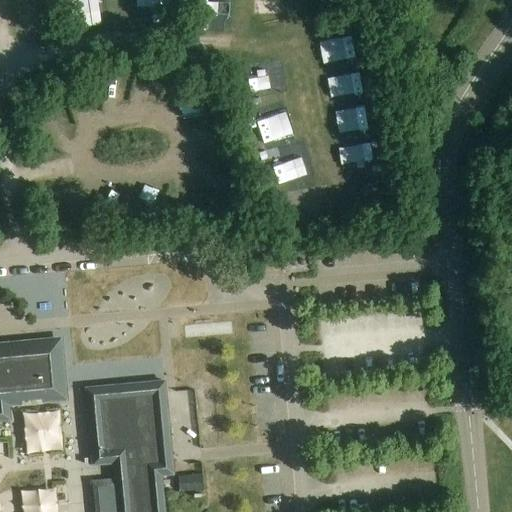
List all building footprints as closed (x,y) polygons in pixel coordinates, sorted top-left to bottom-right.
[(204,0),(205,20),(220,19),(218,0),(204,0)] [(331,78),(355,77),(354,54),(330,55),(331,78)] [(152,115),(163,114),(161,90),(149,92),(152,115)] [(247,99),(252,114),(274,107),(269,91),(247,99)] [(196,134),(207,131),(203,116),(192,119),(196,134)] [(360,133),(365,147),(375,144),(371,130),(360,133)] [(358,196),(385,194),(383,174),(357,176),(358,196)] [(0,420),(11,419),(9,403),(66,397),(60,338),(0,343),(0,420)] [(165,511),(162,475),(173,474),(164,381),(99,387),(102,417),(89,418),(93,465),(113,463),(117,511),(165,511)] [(32,446),(13,451),(19,478),(38,474),(32,446)]
